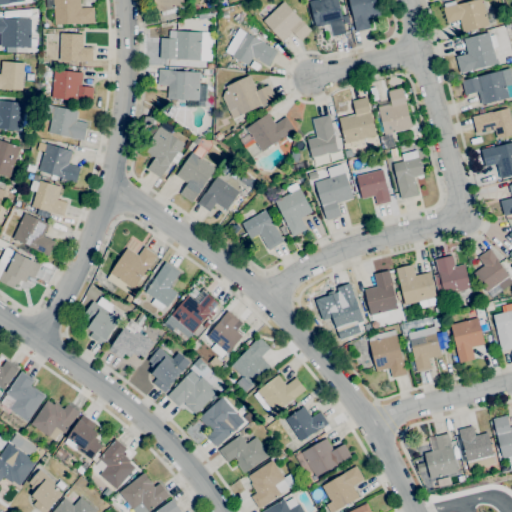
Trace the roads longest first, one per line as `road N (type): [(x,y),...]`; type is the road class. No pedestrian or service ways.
road 1 (residential): [(107,191),(143,206),(268,298),(376,430),(417,511)]
road 2 (residential): [(408,0),(463,213),(340,250),(268,298)]
road 3 (residential): [(123,0),(126,68),(107,191),(35,339)]
road 4 (residential): [(0,314),(152,427),(221,511)]
road 5 (residential): [(376,430),(511,389)]
